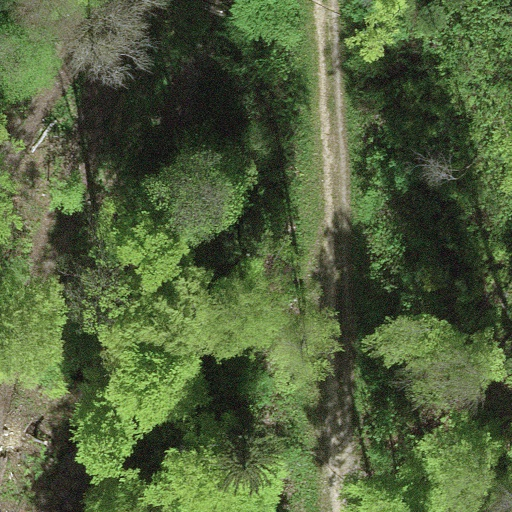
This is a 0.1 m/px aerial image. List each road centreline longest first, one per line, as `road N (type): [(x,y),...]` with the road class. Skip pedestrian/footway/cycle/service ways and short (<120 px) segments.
road 1 (track): [(342,511),(326,354),(321,0)]
road 2 (track): [(129,0),(0,390)]
road 3 (track): [(124,13),(0,173)]
